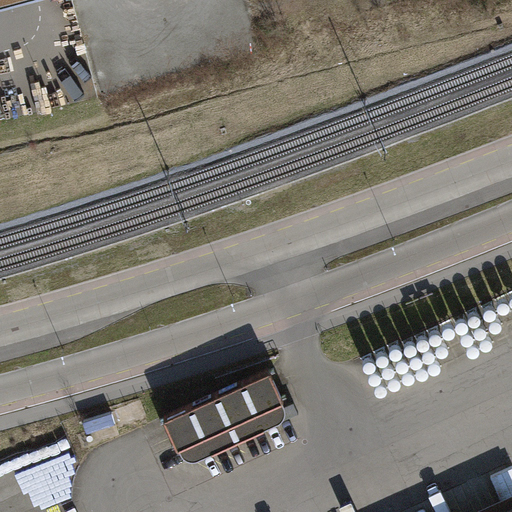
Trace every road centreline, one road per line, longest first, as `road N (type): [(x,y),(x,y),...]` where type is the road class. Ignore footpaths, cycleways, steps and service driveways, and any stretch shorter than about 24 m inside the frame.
road 1 (primary): [(511,154),(367,210),(0,329)]
road 2 (primary): [(0,389),(282,301),(511,217)]
